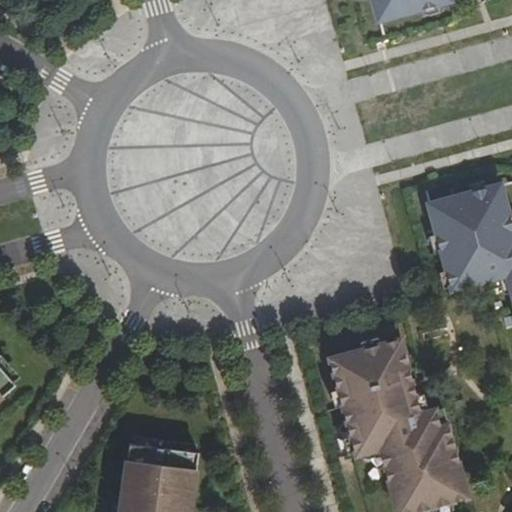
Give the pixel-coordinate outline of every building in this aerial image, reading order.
[(382,0),(387,18),(454,0),(382,0)] [(511,180),(436,203),(460,294),(511,279),(511,180)] [(421,336),(332,359),(357,461),(379,455),(394,511),(428,511),(488,498),(467,421),(460,423),(455,404),(439,407),(421,336)] [(0,397),(15,384),(0,366),(0,397)] [(191,511),(198,453),(131,444),(121,511),(191,511)]
